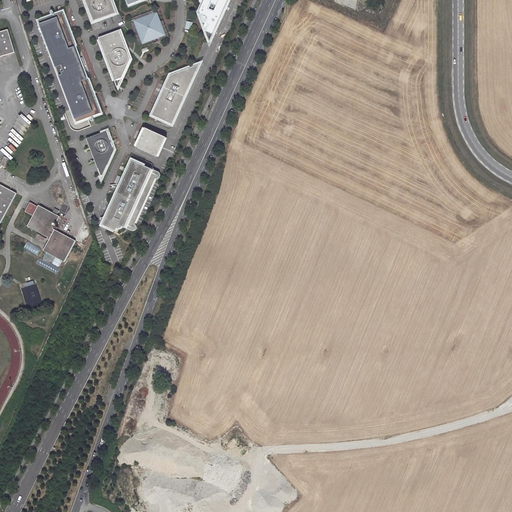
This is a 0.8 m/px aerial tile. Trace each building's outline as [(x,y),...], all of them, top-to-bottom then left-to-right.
[(84,0),(93,23),(117,14),(111,0),(84,0)] [(216,33),(229,0),(204,0),(200,12),(206,28),(216,33)] [(160,22),(155,10),(130,19),(140,44),(152,39),(154,43),(157,42),(156,38),(160,36),(162,40),(170,37),(164,20),(160,22)] [(41,22),(51,50),(53,50),(74,42),(75,41),(73,35),(71,36),(71,33),(72,32),(65,13),(41,22)] [(206,28),(212,44),(216,33),(206,28)] [(0,224),(1,225),(17,194),(9,190),(8,192),(0,187),(0,130),(2,126),(0,125),(0,56),(17,51),(11,29),(0,31),(0,224)] [(100,38),(115,81),(119,80),(123,78),(131,60),(121,31),(100,38)] [(60,77),(77,123),(100,115),(89,81),(87,80),(76,49),(77,47),(75,41),(74,42),(53,50),(51,50),(57,68),(59,67),(62,76),(60,77)] [(196,65),(189,68),(193,70),(198,72),(201,67),(203,62),(196,65)] [(171,76),(152,117),(173,126),(198,72),(193,70),(189,68),(171,76)] [(143,141),(141,140),(137,148),(158,158),(167,139),(146,129),(142,137),(144,138),(143,141)] [(109,131),(88,138),(102,179),(116,151),(109,131)] [(125,228),(152,170),(133,161),(117,193),(119,194),(117,198),(116,197),(107,216),(99,219),(102,226),(115,232),(116,230),(118,230),(119,230),(120,230),(122,229),(123,227),(125,228)] [(134,224),(155,179),(155,180),(156,180),(157,180),(158,180),(159,179),(160,178),(160,177),(160,175),(159,173),(152,170),(125,228),(133,231),(134,231),(135,231),(136,229),(136,228),(136,227),(135,225),(134,224)] [(49,238),(49,240),(51,241),(45,252),(47,253),(44,259),(51,263),(54,256),(56,257),(53,264),(59,267),(63,261),(65,262),(76,241),(54,230),(61,217),(40,206),(39,207),(30,202),(25,211),(34,216),(28,227),(49,238)] [(27,241),(24,248),(37,255),(41,248),(27,241)] [(39,259),(37,263),(57,273),(59,269),(39,259)]
